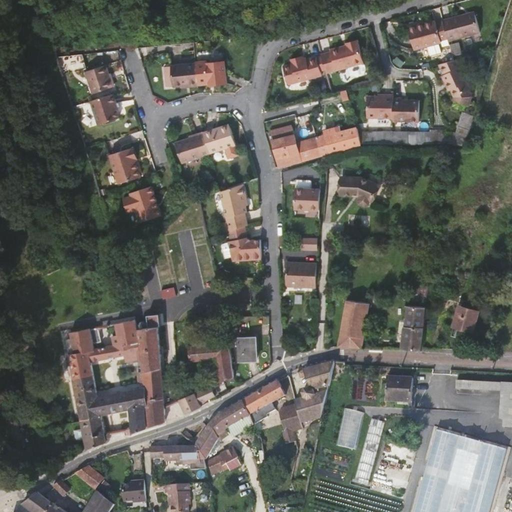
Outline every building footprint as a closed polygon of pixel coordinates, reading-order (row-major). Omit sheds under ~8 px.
[(481,31),(476,14),(467,16),(466,13),(443,20),(448,38),(449,40),(481,31)] [(436,21),(425,23),(409,28),(414,49),(427,45),(439,42),(442,42),(441,40),(448,38),(443,20),(436,22),(436,21)] [(442,52),(439,42),(427,45),(430,56),(442,52)] [(195,51),(194,43),(182,44),(183,52),(195,51)] [(364,63),(358,43),(347,46),(348,48),(332,52),(322,55),(322,57),(326,70),(327,73),(364,63)] [(322,57),(318,58),(321,72),(326,70),(322,57)] [(228,82),(226,62),(220,63),(219,59),(208,60),(208,58),(196,60),(196,61),(198,83),(211,82),(210,79),(216,78),(217,83),(228,82)] [(321,72),(318,58),(308,61),(301,63),(301,60),(292,62),(293,67),(282,70),(287,86),(323,76),(321,72)] [(438,64),(443,79),(445,85),(441,87),(444,97),(448,96),(450,103),(449,106),(465,112),(466,106),(462,91),(465,91),(456,59),(455,59),(438,64)] [(172,64),(172,65),(173,69),(174,84),(174,85),(183,84),(198,83),(196,61),(172,64)] [(94,93),(113,87),(109,74),(106,65),(87,72),(94,93)] [(117,103),(114,93),(92,100),(99,124),(119,117),(116,109),(115,104),(117,103)] [(394,95),(384,95),(384,98),(376,98),(367,98),(366,117),(393,118),(393,115),(394,97),(394,95)] [(405,97),(394,97),(393,115),(393,118),(393,121),(419,122),(419,100),(405,100),(405,97)] [(456,135),(359,135),(361,143),(466,144),(471,127),(473,122),(461,119),(456,135)] [(235,144),(230,126),(215,130),(214,128),(203,131),(204,134),(210,152),(224,148),(228,158),(238,155),(235,144)] [(285,139),(294,136),(292,129),(282,131),(285,139)] [(317,139),(318,140),(322,155),(361,143),(359,135),(357,129),(338,134),(337,130),(325,134),(326,136),(317,139)] [(275,152),(271,154),(275,168),(322,155),(318,140),(297,146),(294,136),(285,139),(282,131),(271,135),(275,152)] [(204,134),(190,138),(176,142),(182,162),(210,154),(210,152),(204,134)] [(139,168),(134,153),(112,160),(121,190),(144,183),(139,168)] [(360,177),(342,177),(342,195),(356,194),(365,198),(364,202),(365,205),(371,208),(375,207),(376,203),(380,205),(387,188),(360,177)] [(246,225),(247,225),(245,213),(248,212),(245,199),(247,198),(244,183),(222,190),(220,191),(228,231),(228,232),(242,226),(246,225)] [(307,192),(307,189),(297,189),(296,209),(320,210),(321,192),(307,192)] [(157,209),(159,208),(154,191),(133,198),(134,202),(126,205),(130,219),(138,217),(142,229),(161,223),(157,209)] [(261,260),(261,241),(249,241),(246,225),(242,226),(228,232),(233,240),(230,242),(231,244),(223,245),(226,260),(234,259),(234,261),(261,260)] [(319,249),(319,237),(303,237),(303,249),(319,249)] [(286,286),(316,288),(318,262),(288,261),(286,286)] [(424,303),(429,284),(413,280),(408,300),(424,303)] [(164,298),(178,295),(176,286),(163,289),(164,298)] [(347,300),(338,348),(362,348),(369,303),(347,300)] [(426,308),(407,306),(401,350),(421,350),(421,348),(426,308)] [(459,307),(453,327),(472,332),(478,312),(459,307)] [(103,416),(129,410),(132,435),(149,429),(148,428),(167,422),(159,326),(139,328),(137,318),(114,323),(117,335),(111,336),(113,345),(125,355),(126,362),(139,359),(139,363),(143,363),(143,371),(145,387),(99,395),(98,390),(92,362),(96,348),(92,327),(69,331),(70,335),(73,353),(68,354),(81,423),(104,420),(103,416)] [(65,336),(68,354),(73,353),(70,335),(65,336)] [(241,361),(257,361),(256,337),(239,338),(241,361)] [(236,377),(230,342),(190,345),(191,362),(216,360),(219,383),(236,377)] [(113,345),(96,348),(92,362),(125,355),(113,345)] [(327,363),(307,369),(313,388),(309,388),(309,391),(311,396),(302,398),(296,404),(301,422),(323,416),(327,396),(327,395),(331,377),(334,363),(327,363)] [(145,387),(143,371),(138,371),(139,382),(98,390),(99,395),(145,387)] [(219,383),(180,401),(185,414),(193,411),(202,406),(201,404),(217,396),(215,392),(237,383),(236,377),(219,383)] [(412,378),(387,377),(386,401),(411,402),(412,378)] [(501,392),(501,383),(456,380),(456,389),(501,392)] [(263,390),(243,401),(250,415),(254,424),(255,425),(268,417),(267,415),(276,410),(273,403),(286,396),(279,381),(263,390)] [(511,383),(505,383),(504,419),(503,427),(511,427),(511,383)] [(254,424),(250,415),(243,401),(218,415),(208,427),(196,444),(196,446),(199,446),(200,460),(205,459),(207,459),(220,438),(218,435),(227,428),(230,435),(230,436),(254,424)] [(301,422),(296,404),(286,408),(292,429),(282,432),(286,444),(296,441),(293,431),(303,428),(301,422)] [(344,408),(339,446),(359,448),(364,410),(344,408)] [(25,438),(18,416),(8,419),(14,441),(25,438)] [(372,418),(356,481),(368,484),(384,421),(372,418)] [(111,439),(110,432),(106,432),(104,420),(81,423),(86,449),(86,450),(109,442),(111,439)] [(192,442),(196,444),(208,427),(201,422),(182,429),(182,434),(184,437),(187,439),(192,442)] [(305,450),(315,452),(321,425),(310,426),(305,450)] [(230,435),(227,428),(218,435),(220,438),(221,441),(230,435)] [(489,511),(508,448),(437,428),(413,511),(489,511)] [(221,441),(220,438),(207,459),(205,459),(207,474),(209,473),(208,462),(222,457),(221,456),(228,452),(221,441)] [(249,440),(228,452),(221,456),(222,457),(208,462),(209,473),(214,472),(214,473),(220,470),(219,468),(245,455),(243,450),(251,445),(249,440)] [(200,460),(199,446),(196,446),(180,446),(150,448),(151,459),(166,458),(166,462),(185,461),(185,464),(200,463),(200,460)] [(76,473),(80,476),(96,489),(104,478),(89,466),(76,473)] [(69,477),(62,480),(70,487),(80,476),(76,473),(69,477)] [(145,485),(144,476),(131,477),(131,480),(122,480),(123,496),(132,496),(132,498),(146,497),(145,485)] [(64,495),(70,487),(62,480),(53,486),(64,495)] [(105,493),(113,486),(106,480),(99,487),(105,493)] [(189,484),(165,485),(166,495),(169,495),(169,505),(172,505),(172,511),(188,511),(188,504),(190,504),(189,484)] [(109,511),(114,505),(99,492),(85,511),(109,511)] [(33,511),(46,511),(53,503),(39,493),(23,504),(33,511)] [(65,511),(53,503),(46,511),(65,511)]
